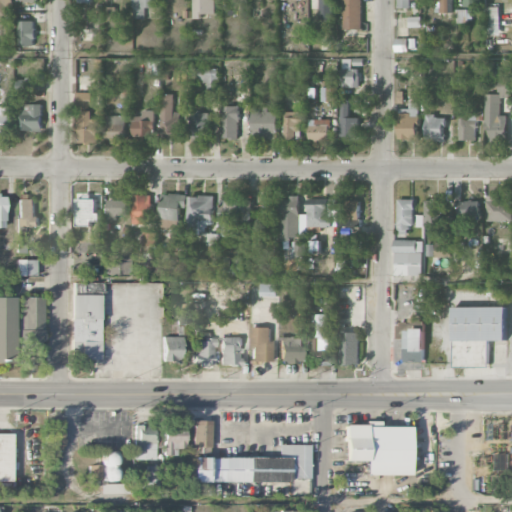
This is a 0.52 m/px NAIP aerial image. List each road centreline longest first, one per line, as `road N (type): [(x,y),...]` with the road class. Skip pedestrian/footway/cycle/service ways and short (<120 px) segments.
road 1 (secondary): [(511,397),(0,395)]
road 2 (residential): [(511,170),(0,170)]
road 3 (residential): [(381,395),(383,0)]
road 4 (residential): [(61,395),(62,0)]
